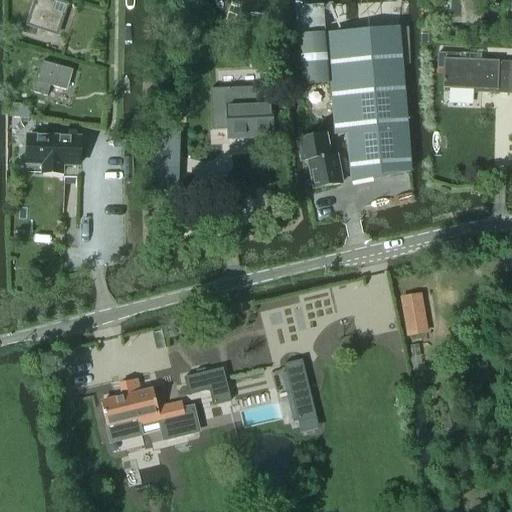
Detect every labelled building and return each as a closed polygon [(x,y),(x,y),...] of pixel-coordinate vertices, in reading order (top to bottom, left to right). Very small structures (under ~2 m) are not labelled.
[(57,34),(63,15),(47,9),(49,1),(45,0),(36,0),(28,25),(57,34)] [(480,25),(481,1),(469,0),(450,0),(450,15),(449,15),(448,24),(480,25)] [(324,6),(294,8),(300,87),(330,84),(324,6)] [(338,33),(342,83),(351,183),(410,172),(398,28),(338,33)] [(509,94),(510,62),(462,60),(463,54),(438,53),(437,68),(444,69),(443,88),(448,88),(448,91),(473,92),(473,94),(478,94),(478,89),(498,90),(498,94),(509,94)] [(66,90),(72,70),(43,62),(34,93),(47,97),(50,86),(66,90)] [(269,88),(210,91),(212,130),(228,130),(228,139),(272,137),(270,96),(269,96),(269,88)] [(324,158),(320,136),(305,139),(298,140),(301,159),(309,157),(315,189),(340,185),(334,156),(324,158)] [(27,138),(26,163),(41,164),(40,174),(61,175),(62,165),(78,165),(78,139),(27,138)] [(298,421),(316,417),(303,360),(284,364),(298,421)] [(225,367),(184,377),(188,395),(209,390),(213,406),(233,400),(225,367)] [(123,398),(101,404),(110,443),(141,435),(139,430),(161,424),(164,440),(188,434),(187,428),(198,425),(194,407),(184,409),(183,405),(157,411),(153,394),(140,397),(136,380),(119,384),(123,398)]
